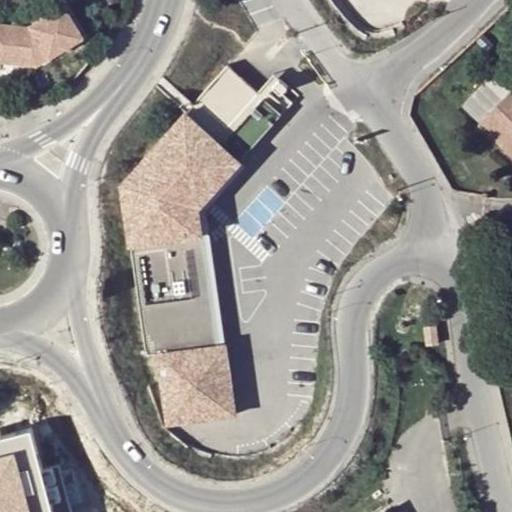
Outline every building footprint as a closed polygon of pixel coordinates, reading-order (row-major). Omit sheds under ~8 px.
[(31,28),(0,25),(0,50),(15,52),(14,63),(42,64),(74,41),(71,36),(83,28),(66,3),(31,28)] [(71,36),(74,41),(86,33),(83,28),(71,36)] [(15,52),(0,50),(0,61),(14,63),(15,52)] [(191,110),(187,114),(237,168),(291,104),(281,96),(273,90),(276,86),(280,82),(272,76),(264,85),(257,93),(226,67),(191,110)] [(276,86),(273,90),(281,96),(288,88),(280,82),(276,86)] [(511,97),(487,124),(511,148),(511,97)] [(244,176),(237,168),(187,114),(122,192),(150,353),(159,353),(169,425),(234,424),(204,218),(244,176)] [(422,328),(425,347),(439,345),(436,326),(422,328)] [(504,351),(492,356),(497,372),(510,367),(504,351)] [(65,511),(45,425),(0,434),(0,511),(65,511)]
